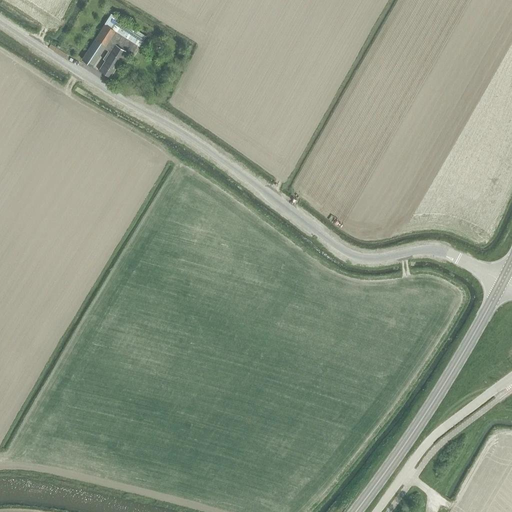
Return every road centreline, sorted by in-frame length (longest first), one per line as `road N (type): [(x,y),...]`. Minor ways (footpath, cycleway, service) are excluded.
road 1 (unclassified): [(0,22),(189,138),(349,255),(444,251),(502,281)]
road 2 (primary): [(355,511),(502,281)]
road 3 (unclassified): [(376,511),(427,442),(511,376)]
